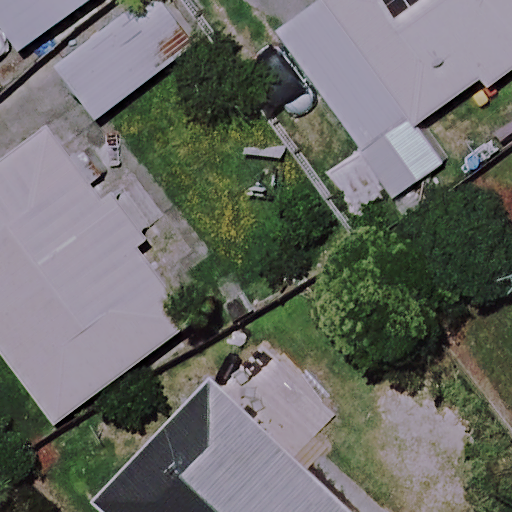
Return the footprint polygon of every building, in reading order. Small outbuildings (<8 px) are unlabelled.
[(10,0),(37,35),(47,49),(112,0),(10,0)] [(201,44),(169,0),(152,0),(62,66),(100,118),(201,44)] [(511,0),(318,0),(322,3),(278,38),(404,194),(447,159),(426,133),(485,85),(491,92),(511,75),(511,0)] [(119,191),(110,197),(59,124),(0,164),(0,357),(49,428),(198,324),(146,249),(155,243),(119,191)] [(367,511),(227,372),(101,500),(113,511),(367,511)]
